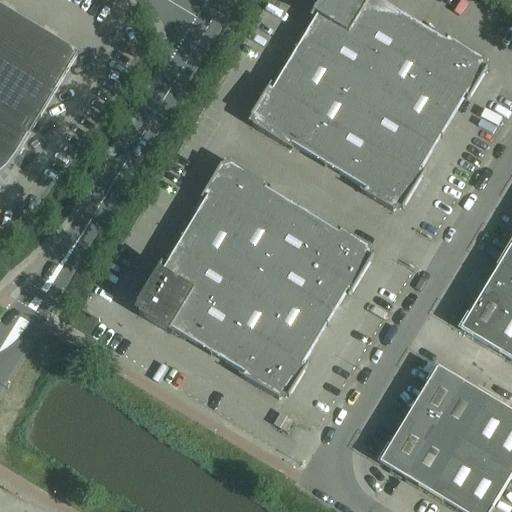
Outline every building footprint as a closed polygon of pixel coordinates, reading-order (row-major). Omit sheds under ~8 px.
[(314,16),(317,18),(349,37),(371,0),(322,0),(313,16),(314,17),(314,16)] [(412,23),(374,0),(371,0),(349,37),(389,62),(413,22),(413,21),(412,23)] [(0,177),(1,177),(6,172),(8,169),(11,167),(13,164),(15,161),(16,159),(79,56),(0,8),(0,177)] [(297,51),(296,50),(295,51),(335,75),(369,95),(389,62),(349,37),(317,18),(297,51)] [(413,24),(414,22),(413,22),(389,62),(369,95),(402,116),(427,75),(446,44),(413,24)] [(469,102),(487,71),(486,71),(484,63),(485,62),(448,39),(447,40),(448,41),(446,44),(427,75),(465,98),(468,100),(468,101),(469,102)] [(296,52),(272,92),(311,115),(335,75),(295,51),(296,52)] [(325,167),(324,168),(324,169),(348,129),(369,95),(335,75),(311,115),(292,147),(325,167)] [(441,138),(465,98),(427,75),(402,116),(442,140),(443,139),(441,138)] [(290,150),(292,147),(311,115),(272,92),(269,90),(270,89),(269,89),(250,119),(251,120),(253,128),(253,129),(290,151),(291,150),(290,150)] [(440,140),(442,140),(402,116),(369,95),(348,129),(389,153),(421,172),(440,140)] [(326,168),(366,192),(389,153),(348,129),(324,169),(325,169),(326,168)] [(362,195),(393,214),(393,213),(401,211),(403,211),(425,174),(424,173),(424,174),(421,172),(389,153),(366,192),(364,195),(363,194),(362,195)] [(204,198),(207,200),(246,223),(265,191),(267,188),(268,189),(268,188),(231,165),(230,166),(222,168),(221,168),(203,198),(204,199),(204,198)] [(298,211),(265,191),(246,223),(221,263),(255,284),(275,250),(299,210),(298,211)] [(183,239),(182,238),(181,239),(221,263),(246,223),(207,200),(183,239)] [(299,212),(300,210),(299,210),(275,250),(316,274),(339,236),(299,212)] [(351,297),(373,260),(372,259),(370,251),(371,250),(340,231),(340,232),(341,233),(339,236),(316,274),(347,294),(350,295),(350,296),(351,297)] [(182,241),(162,274),(194,293),(235,317),(255,284),(221,263),(181,239),(181,240),(182,241)] [(347,294),(316,274),(275,250),(255,284),(288,304),(328,328),(329,327),(327,326),(347,294)] [(511,260),(506,257),(490,284),(511,297),(511,260)] [(159,270),(136,308),(138,308),(140,316),(139,317),(169,336),(170,335),(169,334),(171,331),(194,293),(162,274),(160,272),(160,271),(159,270)] [(211,357),(212,356),(245,376),(264,344),(288,304),(255,284),(235,317),(211,357)] [(486,347),(511,304),(511,297),(490,284),(461,332),(486,347)] [(171,331),(211,355),(210,357),(211,357),(235,317),(194,293),(171,331)] [(326,328),(328,329),(328,328),(288,304),(264,344),(302,367),(326,328)] [(511,304),(486,347),(511,363),(511,362),(511,304)] [(264,344),(245,376),(243,379),(242,378),(242,379),(279,402),(280,401),(287,399),(289,400),(307,369),(306,368),(305,369),(302,367),(264,344)] [(438,370),(409,418),(435,433),(464,385),(438,370)] [(464,385),(435,433),(460,449),(489,401),(464,385)] [(511,414),(489,401),(460,449),(486,464),(511,420),(511,414)] [(293,423),(281,415),(274,427),(286,435),(293,423)] [(380,465),(406,481),(435,433),(409,418),(380,465)] [(511,420),(486,464),(511,480),(511,478),(511,420)] [(406,481),(431,496),(460,449),(435,433),(406,481)] [(431,496),(457,511),(486,464),(460,449),(431,496)] [(457,511),(456,511),(491,511),(511,480),(486,464),(457,511)]
